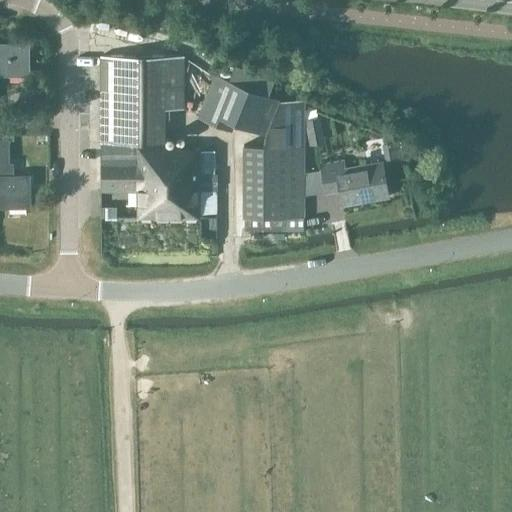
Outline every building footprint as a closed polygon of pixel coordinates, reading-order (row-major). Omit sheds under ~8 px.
[(29,45),(0,44),(0,76),(29,76),(29,45)] [(168,145),(168,109),(184,109),(184,56),(102,56),(101,146),(101,192),(137,192),(137,217),(200,218),(201,174),(217,174),(217,151),(202,151),(201,147),(184,147),(184,145),(168,145)] [(215,76),(198,118),(233,132),(237,123),(265,136),(263,145),(244,146),(244,217),(244,230),(286,230),(304,230),(304,218),(305,196),(305,187),(305,173),(305,167),(305,145),(305,118),(305,113),(305,111),(305,102),(281,100),(268,95),(229,80),(215,75),(215,76)] [(315,109),(305,111),(305,113),(305,118),(310,145),(324,142),(319,117),(316,117),(315,109)] [(0,140),(0,207),(30,207),(30,177),(14,177),(14,165),(8,165),(8,141),(0,140)] [(382,145),(385,161),(402,158),(399,142),(382,145)] [(326,194),(341,192),(343,205),(389,197),(382,161),(346,167),(345,160),(321,164),(326,194)]
